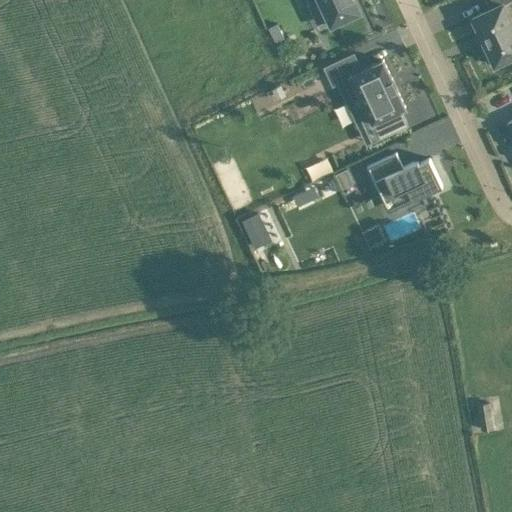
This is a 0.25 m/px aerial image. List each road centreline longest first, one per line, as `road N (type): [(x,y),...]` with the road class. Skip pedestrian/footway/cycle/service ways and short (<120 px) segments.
road 1 (track): [(0,337),(193,295),(298,290),(511,215)]
road 2 (residential): [(511,212),(406,0)]
